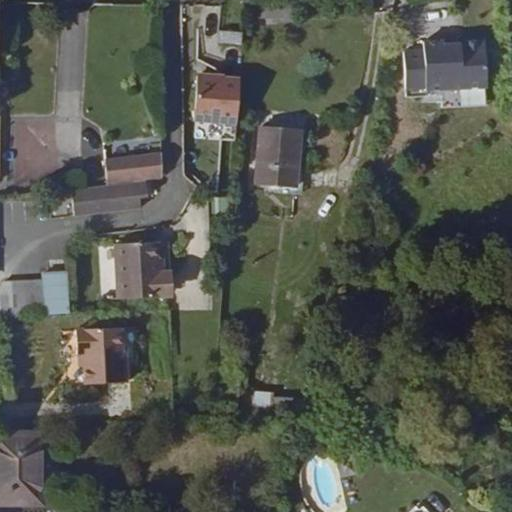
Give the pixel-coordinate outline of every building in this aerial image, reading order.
[(285,2),(249,0),(246,0),(246,13),(284,16),(285,2)] [(236,29),(214,27),(214,36),(235,38),(236,29)] [(424,35),(423,44),(404,45),(406,83),(426,82),(426,84),(487,82),(485,37),(481,33),(465,34),(462,38),(444,39),(443,34),(424,35)] [(193,114),(233,117),(236,73),(195,70),(193,114)] [(256,176),(295,178),(298,121),(258,120),(256,176)] [(109,153),(109,177),(167,177),(166,153),(109,153)] [(149,192),(148,178),(73,185),(75,209),(143,203),(142,193),(149,192)] [(156,266),(155,238),(115,238),(117,292),(164,291),(163,268),(156,266)] [(156,266),(163,268),(164,291),(170,291),(169,238),(155,238),(156,266)] [(0,275),(0,307),(43,308),(43,276),(0,275)] [(135,322),(121,323),(121,346),(125,345),(125,363),(136,363),(135,322)] [(121,323),(76,324),(77,347),(83,347),(83,361),(84,378),(126,376),(125,363),(125,345),(121,346),(121,323)] [(224,373),(222,390),(245,393),(247,376),(224,373)] [(243,412),(295,414),(296,396),(244,394),(243,412)] [(49,436),(0,432),(0,496),(45,500),(49,436)]
